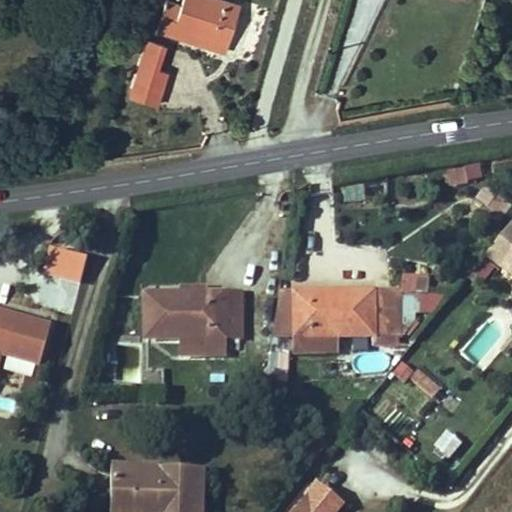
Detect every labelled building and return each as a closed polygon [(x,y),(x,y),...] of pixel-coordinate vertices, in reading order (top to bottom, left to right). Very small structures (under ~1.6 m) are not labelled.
[(174,28),(227,44),(239,5),(222,0),(182,0),(181,5),(166,0),(157,29),(172,34),(174,28)] [(174,28),(172,34),(225,50),(227,44),(174,28)] [(131,95),(157,104),(167,72),(157,69),(164,45),(148,39),(131,95)] [(500,270),(511,254),(511,223),(485,257),(500,270)] [(511,254),(500,270),(511,279),(511,254)] [(427,295),(428,279),(402,279),(402,294),(427,295)] [(401,339),(414,321),(415,315),(432,314),(446,296),(427,295),(402,294),(397,294),(397,291),(279,294),(273,337),(295,338),(295,354),(337,354),(336,337),(374,337),(373,347),(398,346),(397,339),(401,339)] [(240,338),(240,294),(191,295),(191,299),(183,299),(183,295),(144,295),(144,339),(180,339),(224,338),(240,338)] [(0,355),(39,366),(49,329),(0,314),(0,355)] [(224,355),(224,338),(180,339),(180,356),(224,355)] [(111,349),(112,340),(102,339),(101,348),(111,349)] [(287,385),(288,357),(270,355),(266,384),(286,385),(287,385)] [(419,366),(409,376),(430,397),(440,387),(419,366)] [(263,399),(264,379),(243,378),(242,398),(263,399)] [(445,461),(460,441),(444,429),(429,449),(445,461)] [(201,511),(202,509),(203,471),(111,468),(109,511),(201,511)] [(336,511),(341,506),(317,486),(296,511),(336,511)]
